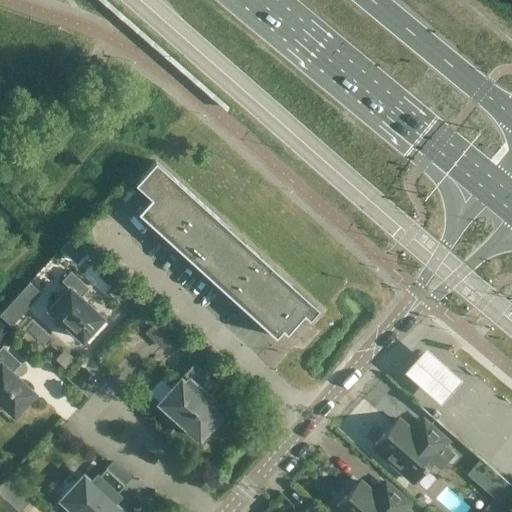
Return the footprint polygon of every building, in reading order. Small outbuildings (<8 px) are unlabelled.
[(319,309),(156,161),(135,183),(151,198),(138,212),(276,337),(300,310),(310,319),(319,309)] [(30,279),(0,311),(0,312),(12,324),(42,290),(30,279)] [(69,287),(49,310),(60,320),(57,323),(67,332),(70,329),(82,339),(102,317),(69,287)] [(146,330),(165,347),(178,333),(160,316),(146,330)] [(461,375),(424,343),(403,369),(440,400),(461,375)] [(64,365),(74,357),(65,345),(55,353),(64,365)] [(0,402),(1,403),(13,414),(33,392),(11,372),(20,363),(1,346),(0,347),(0,402)] [(184,375),(160,403),(171,413),(168,416),(179,427),(182,423),(199,438),(219,415),(203,400),(218,384),(193,362),(182,374),(184,375)] [(436,408),(432,413),(436,417),(440,413),(436,408)] [(373,446),(387,458),(387,461),(392,466),(396,466),(412,480),(430,460),(439,468),(452,453),(443,445),(447,441),(427,424),(416,436),(397,419),(373,446)] [(511,483),(479,457),(468,472),(495,494),(480,511),(499,511),(511,496),(511,483)] [(83,477),(62,499),(76,511),(122,511),(109,501),(124,484),(105,468),(91,484),(83,477)] [(0,493),(19,511),(30,500),(6,478),(0,484),(0,493)] [(335,508),(339,511),(410,511),(405,507),(408,503),(388,485),(378,497),(359,481),(335,508)]
